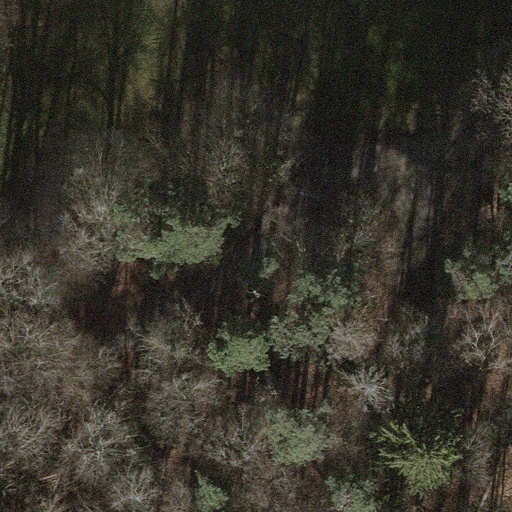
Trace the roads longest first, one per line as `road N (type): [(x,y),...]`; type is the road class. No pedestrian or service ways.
road 1 (track): [(410,171),(343,511)]
road 2 (track): [(181,0),(302,157),(410,171)]
